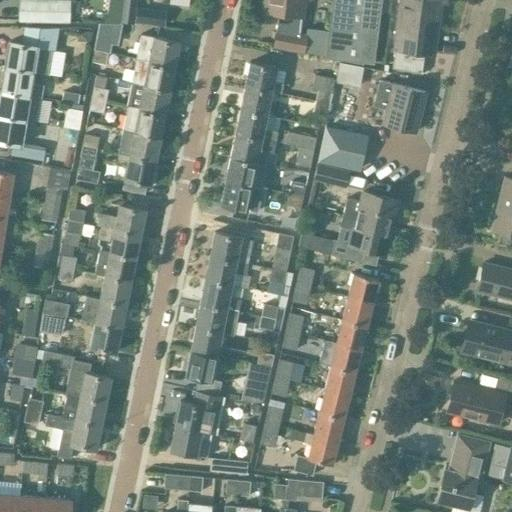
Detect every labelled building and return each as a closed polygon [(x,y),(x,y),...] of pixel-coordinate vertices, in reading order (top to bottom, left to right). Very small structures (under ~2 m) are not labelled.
[(69,0),(19,0),(19,21),(70,22),(69,0)] [(104,15),(103,24),(119,24),(119,22),(121,22),(123,0),(110,0),(109,16),(104,15)] [(123,0),(121,22),(134,23),(136,0),(123,0)] [(266,0),(265,13),(278,15),(272,48),(304,54),(304,53),(305,53),(308,29),(306,29),(306,34),(299,34),(301,17),(302,18),(304,0),(266,0)] [(374,64),(381,0),(332,0),(329,32),(308,29),(305,53),(326,57),(326,58),(374,64)] [(446,4),(446,0),(399,0),(392,49),(395,49),(392,68),(421,73),(424,53),(434,54),(441,3),(446,4)] [(135,20),(166,30),(169,17),(139,8),(137,15),(136,15),(135,20)] [(120,24),(98,24),(93,51),(107,54),(110,42),(116,43),(120,24)] [(24,26),(21,44),(10,43),(6,68),(34,72),(47,74),(51,50),(55,51),(59,27),(24,26)] [(180,44),(154,38),(154,36),(140,34),(135,60),(175,68),(180,44)] [(91,62),(105,64),(107,54),(93,51),(91,62)] [(131,83),(170,91),(175,68),(135,60),(131,83)] [(335,82),(359,87),(363,67),(338,62),(335,82)] [(283,83),(273,81),(276,68),(249,63),(244,87),(271,92),(271,91),(280,93),(283,83)] [(34,72),(6,68),(2,92),(37,98),(38,97),(41,98),(43,84),(32,83),(34,72)] [(311,88),(317,89),(315,101),(329,104),(334,78),(314,75),(311,88)] [(380,80),(374,105),(387,108),(383,124),(415,132),(425,92),(380,80)] [(127,106),(165,114),(170,91),(131,83),(127,106)] [(93,86),(91,99),(105,102),(108,89),(105,89),(93,86)] [(239,110),(266,116),(271,92),(244,87),(239,110)] [(79,94),(63,91),(61,102),(77,105),(79,94)] [(0,103),(0,117),(26,122),(26,121),(34,122),(37,98),(2,92),(0,103)] [(89,110),(103,113),(105,102),(91,99),(89,110)] [(312,112),(327,115),(329,104),(315,101),(312,112)] [(68,105),(64,124),(81,127),(85,109),(68,105)] [(127,106),(122,130),(161,137),(165,114),(127,106)] [(278,132),(264,129),(266,116),(239,110),(235,133),(276,142),(278,132)] [(46,147),(22,143),(26,122),(0,117),(0,142),(13,145),(11,155),(43,160),(46,147)] [(65,128),(64,134),(70,141),(75,142),(78,130),(65,128)] [(122,130),(118,153),(130,155),(156,161),(161,137),(122,130)] [(315,137),(287,132),(285,143),(298,146),(313,149),(315,137)] [(99,136),(84,133),(82,146),(97,149),(99,136)] [(273,153),(276,142),(235,133),(230,157),(262,164),(263,163),(265,151),(273,153)] [(79,157),(94,160),(97,149),(82,146),(79,157)] [(313,149),(298,146),(295,165),(310,167),(313,149)] [(156,161),(130,155),(125,180),(151,185),(151,184),(155,184),(157,173),(154,172),(156,161)] [(267,164),(263,163),(262,164),(230,157),(225,180),(262,188),(267,164)] [(349,172),(317,164),(313,180),(345,187),(349,172)] [(45,187),(47,187),(44,203),(59,206),(62,189),(66,190),(70,171),(49,167),(45,187)] [(75,180),(97,184),(99,171),(78,167),(75,180)] [(0,195),(10,198),(14,173),(0,171),(0,195)] [(511,178),(505,177),(492,229),(511,233),(511,178)] [(257,212),(262,188),(225,180),(220,204),(257,212)] [(305,184),(291,181),(288,193),(302,196),(305,184)] [(364,192),(361,202),(348,198),(344,215),(391,227),(397,200),(364,192)] [(288,193),(286,204),(300,207),(302,196),(288,193)] [(10,198),(0,195),(0,220),(6,221),(10,198)] [(40,219),(56,222),(59,206),(44,203),(40,219)] [(119,205),(117,217),(99,213),(97,226),(101,226),(141,235),(145,211),(119,205)] [(85,211),(70,208),(67,219),(82,223),(85,211)] [(391,227),(344,215),(341,226),(354,229),(350,245),(384,254),(391,227)] [(62,243),(77,246),(82,223),(67,219),(62,243)] [(110,253),(136,258),(141,235),(101,226),(98,239),(112,242),(110,253)] [(268,246),(275,247),(271,269),(284,272),(285,271),(292,236),(271,231),(268,246)] [(53,235),(38,232),(35,250),(50,252),(53,235)] [(215,233),(210,256),(246,264),(248,264),(250,254),(252,240),(215,233)] [(298,246),(329,254),(332,240),(301,233),(298,246)] [(32,265),(47,268),(50,252),(35,250),(32,265)] [(93,274),(105,277),(131,282),(136,258),(110,253),(98,251),(93,274)] [(76,258),(62,255),(59,267),(73,270),(76,258)] [(210,256),(206,280),(232,285),(247,288),(249,275),(246,274),(248,264),(246,264),(210,256)] [(477,290),(511,298),(511,269),(484,263),(477,290)] [(314,269),(298,266),(294,285),(310,288),(314,269)] [(57,278),(71,281),(73,270),(59,267),(57,278)] [(266,292),(280,295),(287,296),(292,273),(285,271),(284,272),(271,269),(266,292)] [(348,298),(371,303),(377,280),(354,274),(348,298)] [(100,300),(126,305),(131,282),(105,277),(100,300)] [(240,299),(229,297),(232,285),(206,280),(201,303),(238,311),(240,299)] [(291,301),(306,304),(310,288),(294,285),(291,301)] [(277,307),(264,304),(261,316),(281,320),(287,296),(280,295),(277,307)] [(87,297),(82,321),(95,324),(121,329),(126,305),(100,300),(87,297)] [(348,298),(342,321),(366,326),(371,303),(348,298)] [(43,300),(41,313),(65,317),(67,305),(43,300)] [(196,327),(222,332),(233,335),(238,311),(201,303),(196,327)] [(27,309),(24,325),(35,326),(37,310),(27,309)] [(50,314),(41,313),(39,331),(62,335),(65,317),(50,314)] [(303,316),(288,313),(284,331),(299,334),(303,316)] [(270,343),(276,344),(281,320),(261,316),(258,327),(273,330),(270,343)] [(366,326),(342,321),(336,343),(360,349),(366,326)] [(511,331),(505,330),(470,322),(463,348),(506,359),(510,339),(511,332),(511,331)] [(121,329),(95,324),(90,348),(117,353),(121,329)] [(191,350),(217,356),(222,332),(196,327),(191,350)] [(281,347),(296,350),(299,334),(284,331),(281,347)] [(325,341),(319,363),(331,366),(355,372),(360,349),(336,343),(325,341)] [(17,346),(14,360),(17,360),(34,363),(36,349),(37,347),(19,343),(19,346),(17,346)] [(42,359),(41,363),(55,365),(57,353),(45,350),(43,350),(42,359)] [(217,356),(191,350),(186,374),(213,380),(217,356)] [(273,355),(259,352),(256,364),(270,368),(273,355)] [(293,363),(278,359),(274,377),(289,380),(293,363)] [(14,360),(12,375),(32,378),(34,363),(17,360),(14,360)] [(67,393),(66,394),(106,402),(111,379),(88,374),(90,365),(73,362),(72,369),(67,393)] [(241,400),(262,405),(270,368),(256,364),(251,387),(244,385),(241,400)] [(355,372),(331,366),(325,389),(349,395),(355,372)] [(270,393),(285,396),(289,380),(274,377),(270,393)] [(495,391),(454,381),(447,412),(494,423),(500,397),(501,392),(495,391)] [(8,399),(20,401),(23,386),(11,384),(8,399)] [(349,395),(325,389),(320,412),(343,418),(349,395)] [(176,426),(212,434),(217,435),(225,396),(195,390),(192,404),(181,402),(176,426)] [(66,394),(62,417),(61,418),(75,421),(101,426),(106,402),(66,394)] [(42,401),(28,398),(25,411),(40,413),(42,401)] [(282,409),(268,405),(264,423),(278,426),(282,409)] [(8,409),(4,435),(6,435),(15,437),(15,433),(17,420),(19,411),(8,409)] [(23,422),(38,425),(40,413),(25,411),(23,422)] [(343,418),(320,412),(314,435),(338,441),(343,418)] [(101,426),(75,421),(61,418),(62,417),(47,414),(44,425),(61,428),(56,456),(70,459),(73,444),(97,449),(101,426)] [(260,440),(274,443),(278,426),(264,423),(260,440)] [(212,434),(176,426),(171,450),(207,457),(212,434)] [(239,440),(254,443),(257,429),(241,426),(239,440)] [(306,433),(304,443),(312,445),(308,458),(308,459),(316,461),(332,464),(338,441),(314,435),(306,433)] [(480,480),(490,443),(458,435),(448,471),(445,470),(437,499),(470,508),(477,479),(480,480)] [(494,443),(490,461),(504,465),(500,481),(511,483),(511,447),(509,446),(494,443)] [(0,452),(0,463),(12,465),(13,453),(0,452)] [(316,461),(308,459),(308,458),(297,455),(293,468),(293,470),(313,475),(316,461)] [(209,471),(246,474),(248,461),(210,458),(209,471)] [(47,463),(22,461),(21,473),(46,475),(47,463)] [(74,465),(58,464),(57,475),(73,476),(74,465)] [(190,490),(191,476),(165,473),(164,488),(190,490)] [(191,476),(190,490),(201,491),(203,477),(191,476)] [(226,479),(225,494),(237,495),(239,480),(226,479)] [(286,484),(285,499),(297,501),(298,496),(322,498),(323,482),(288,479),(287,484),(286,484)] [(249,496),(250,481),(239,480),(237,495),(249,496)] [(285,499),(286,484),(274,484),(273,498),(285,499)] [(0,494),(0,511),(17,511),(19,496),(0,494)] [(19,496),(17,511),(43,511),(44,498),(19,496)] [(44,498),(43,511),(69,511),(70,501),(44,498)] [(187,511),(188,502),(188,499),(178,498),(176,511),(187,511)] [(188,502),(187,511),(211,511),(212,505),(188,502)]
